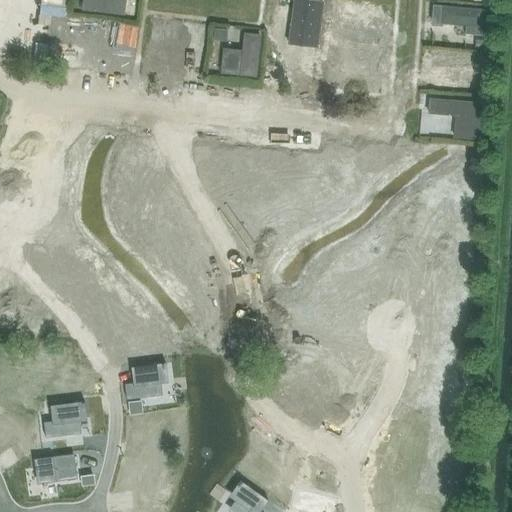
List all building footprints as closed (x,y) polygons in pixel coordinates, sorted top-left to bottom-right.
[(62,33),(64,18),(20,13),(18,29),(62,33)] [(116,47),(93,44),(95,28),(79,26),(77,42),(75,57),(114,62),(116,47)] [(140,152),(141,158),(124,162),(127,174),(126,174),(127,181),(129,180),(132,193),(149,189),(150,194),(163,191),(153,149),(140,152)] [(313,172),(303,183),(316,196),(317,195),(326,204),(336,195),(341,200),(348,193),(349,194),(352,190),(352,191),(353,190),(320,158),(319,159),(321,160),(311,170),(313,172)] [(293,182),(287,187),(296,196),(301,190),(293,182)] [(495,182),(494,198),(502,199),(503,183),(495,182)] [(171,210),(169,198),(158,200),(161,212),(171,210)] [(455,203),(451,253),(483,256),(487,206),(455,203)] [(402,226),(376,256),(397,274),(423,244),(402,226)] [(428,237),(427,253),(435,254),(436,238),(428,237)] [(363,271),(337,301),(360,322),(387,292),(363,271)] [(449,273),(434,310),(464,322),(479,285),(449,273)] [(323,296),(318,302),(330,313),(336,307),(323,296)] [(284,320),(274,368),(290,371),(293,359),(309,363),(308,367),(309,367),(321,314),(319,314),(319,316),(313,315),(312,316),(302,314),(300,323),(284,320)] [(481,332),(479,348),(487,349),(489,333),(481,332)] [(78,343),(56,360),(66,373),(71,369),(79,379),(90,371),(91,373),(106,361),(97,349),(88,356),(78,343)] [(427,351),(423,378),(462,384),(466,356),(427,351)] [(165,364),(131,368),(131,370),(134,369),(136,384),(124,385),(126,400),(128,400),(128,399),(145,397),(144,396),(158,394),(156,381),(164,380),(162,371),(164,370),(164,366),(166,365),(165,364)] [(355,365),(327,407),(353,425),(381,383),(355,365)] [(311,384),(307,391),(320,400),(325,393),(311,384)] [(0,419),(1,418),(13,423),(18,411),(20,411),(27,395),(28,394),(14,388),(9,399),(0,395),(0,419)] [(84,402),(50,407),(50,408),(54,408),(55,422),(43,423),(45,439),(47,438),(46,438),(64,436),(64,434),(77,432),(75,420),(82,419),(81,409),(85,409),(84,404),(85,404),(84,402)] [(141,403),(129,404),(130,414),(142,413),(141,403)] [(136,426),(136,441),(155,442),(155,440),(168,441),(169,428),(176,428),(177,412),(149,411),(148,427),(136,426)] [(431,415),(430,423),(446,425),(447,417),(431,415)] [(385,417),(378,456),(410,462),(417,422),(385,417)] [(271,452),(264,463),(274,471),(273,472),(289,483),(298,471),(288,464),(297,451),(274,435),(265,448),(271,452)] [(52,442),(44,443),(45,455),(53,454),(52,442)] [(30,445),(32,457),(40,456),(38,444),(30,445)] [(147,453),(135,455),(137,466),(149,464),(147,453)] [(39,484),(76,479),(73,456),(36,461),(37,468),(35,468),(36,473),(37,473),(39,484)] [(126,479),(121,494),(139,500),(140,498),(153,502),(157,489),(163,491),(168,476),(142,468),(137,483),(126,479)] [(95,477),(81,478),(82,485),(95,484),(95,477)] [(268,502),(240,482),(239,483),(241,484),(238,488),(239,489),(234,497),(240,501),(232,511),(256,511),(264,501),(268,503),(268,502)] [(412,485),(411,493),(427,496),(428,488),(412,485)] [(384,495),(380,511),(431,511),(433,505),(384,495)]
